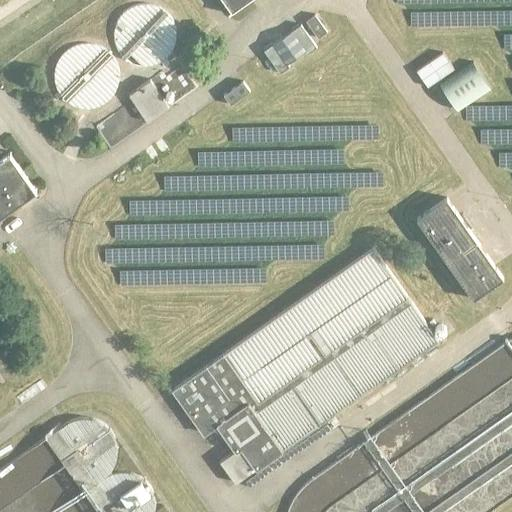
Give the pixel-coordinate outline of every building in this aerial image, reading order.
[(177,29),(176,23),(175,18),(172,12),(169,8),(164,4),(160,1),(156,0),(136,0),(132,2),(126,6),(122,11),(119,16),(117,22),(116,28),(116,34),(118,40),(121,46),(125,50),(130,54),(135,57),(140,58),(145,59),(151,59),(156,57),(163,54),(168,51),(172,46),(175,40),(176,34),(177,29)] [(224,0),(231,9),(228,11),(229,12),(246,0),(224,0)] [(327,30),(315,14),(306,20),(318,37),(327,30)] [(315,43),(301,24),(291,31),(305,50),(315,43)] [(288,63),(274,43),(264,50),(278,69),(288,63)] [(121,76),(121,75),(121,70),(119,64),(116,59),(112,54),(108,50),(102,47),(95,45),(91,45),(86,45),(78,48),(72,51),(68,55),(64,60),(62,65),(61,70),(60,76),(61,81),(63,88),(66,93),(70,98),(74,101),(79,103),(84,105),(91,106),(97,105),(102,103),(108,100),(112,97),(116,92),(119,87),(121,81),(121,76)] [(473,60),(440,83),(457,109),(490,87),(473,60)] [(109,145),(136,126),(195,84),(180,64),(165,75),(161,69),(128,93),(132,98),(95,124),(109,145)] [(0,213),(36,188),(10,150),(0,156),(0,213)] [(502,276),(495,265),(445,195),(415,216),(472,297),(502,276)] [(173,387),(174,388),(204,431),(216,423),(235,448),(219,459),(234,481),(437,338),(372,246),(173,387)]
